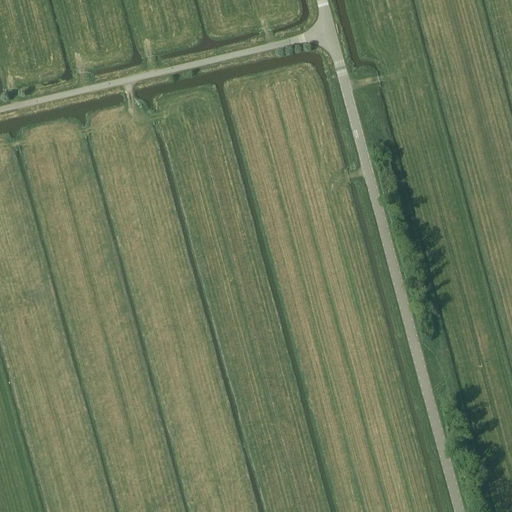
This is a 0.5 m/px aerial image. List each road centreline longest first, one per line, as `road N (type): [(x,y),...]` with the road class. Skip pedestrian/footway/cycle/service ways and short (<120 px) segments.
road 1 (unclassified): [(459,511),(327,29)]
road 2 (unclassified): [(0,107),(327,29)]
